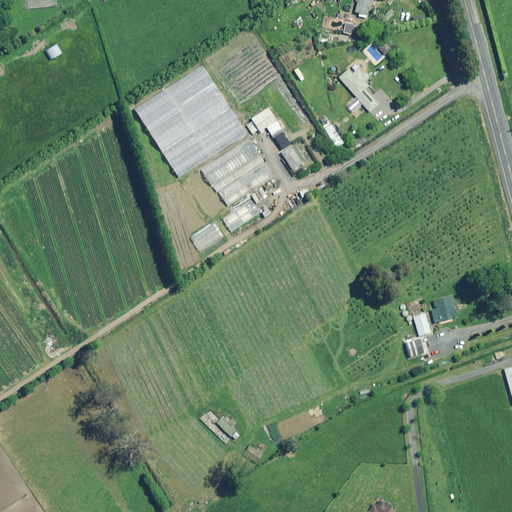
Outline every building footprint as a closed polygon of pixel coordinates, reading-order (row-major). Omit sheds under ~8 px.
[(56,6),(55,0),(26,0),(27,9),(56,6)] [(357,17),(366,19),(371,0),(357,0),(355,13),(358,14),(357,17)] [(353,26),(346,24),(343,33),(351,35),(353,26)] [(390,50),(384,43),(378,48),(384,55),(390,50)] [(61,53),(56,45),(46,51),(51,59),(61,53)] [(363,75),(352,63),(346,68),(347,70),(338,78),(369,113),(378,105),(364,89),(368,86),(364,82),(368,78),(365,73),(363,75)] [(246,134),(201,65),(134,109),(178,178),(246,134)] [(258,131),(259,133),(266,128),(271,136),(282,129),(267,107),(250,118),(252,121),(245,125),(251,135),(258,131)] [(259,156),(248,140),(200,170),(211,187),(259,156)] [(302,164),(291,146),(280,153),(292,170),(302,164)] [(285,166),(280,157),(275,160),(281,168),(285,166)] [(273,177),(264,163),(218,192),(227,206),(273,177)] [(267,197),(261,188),(250,195),(256,204),(267,197)] [(309,195),(307,189),(299,192),(301,198),(309,195)] [(259,213),(250,200),(222,219),(231,232),(259,213)] [(271,214),(267,208),(261,212),(264,218),(271,214)] [(222,237),(213,223),(190,238),(198,252),(222,237)] [(455,313),(451,296),(433,301),(435,309),(431,310),(434,323),(454,318),(453,314),(455,313)] [(430,333),(425,314),(413,317),(418,336),(430,333)] [(424,354),(419,339),(404,344),(408,358),(424,354)] [(511,401),(511,362),(501,366),(511,401)] [(227,423),(221,417),(216,423),(233,440),(239,434),(232,427),(235,424),(231,419),(227,423)] [(267,448),(259,443),(255,450),(249,446),(243,455),(255,464),(267,448)] [(387,511),(391,506),(379,498),(375,504),(373,503),(365,511),(387,511)]
